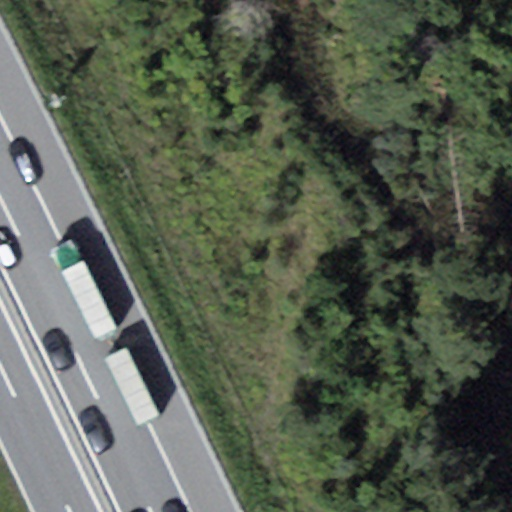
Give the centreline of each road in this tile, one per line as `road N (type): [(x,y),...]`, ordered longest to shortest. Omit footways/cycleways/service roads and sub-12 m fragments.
road 1 (trunk): [(165,511),(0,164)]
road 2 (trunk): [(0,369),(65,511)]
